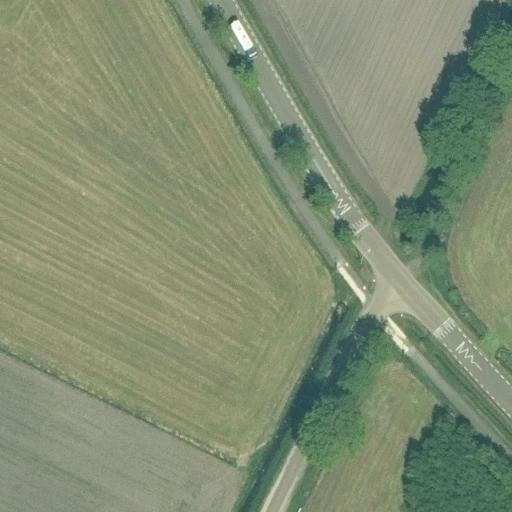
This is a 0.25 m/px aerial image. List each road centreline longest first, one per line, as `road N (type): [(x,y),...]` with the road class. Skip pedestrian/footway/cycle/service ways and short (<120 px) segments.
road 1 (secondary): [(401,287),(337,201),(219,0)]
road 2 (unclassified): [(270,511),(359,327),(401,287)]
road 3 (track): [(511,76),(422,264),(401,287)]
road 4 (secondary): [(511,405),(401,287)]
